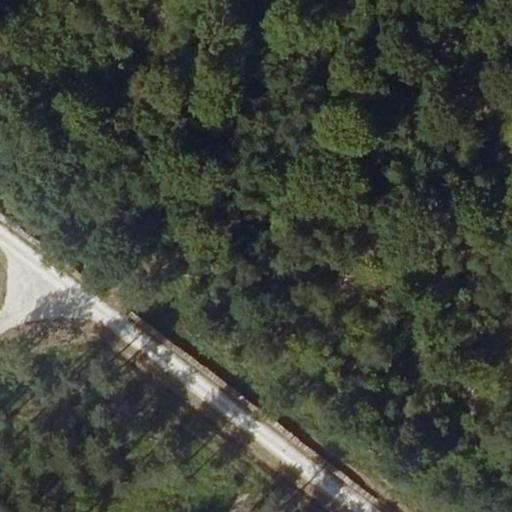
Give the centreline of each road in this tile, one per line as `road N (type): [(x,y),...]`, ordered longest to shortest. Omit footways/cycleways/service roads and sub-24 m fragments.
road 1 (track): [(398,511),(0,211)]
road 2 (track): [(511,109),(125,301)]
